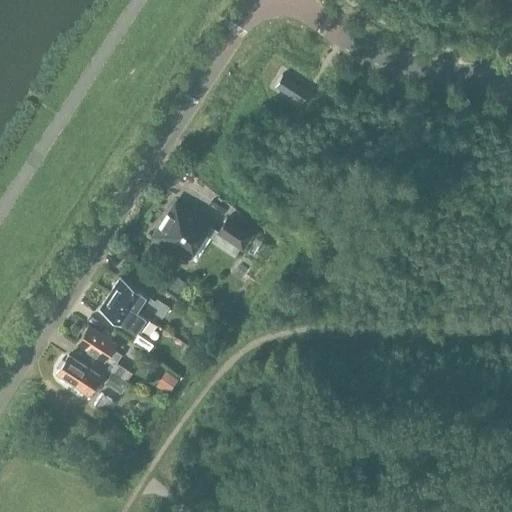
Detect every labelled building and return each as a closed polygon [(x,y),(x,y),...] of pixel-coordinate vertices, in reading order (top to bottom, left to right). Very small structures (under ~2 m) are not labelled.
[(300,101),(308,89),(282,72),(274,84),(300,101)] [(208,222),(175,201),(153,234),(186,255),(208,222)] [(251,231),(227,215),(218,229),(242,245),(251,231)] [(186,282),(174,274),(166,286),(179,293),(186,282)] [(120,275),(110,290),(145,314),(150,307),(161,315),(169,304),(157,296),(155,298),(120,275)] [(146,315),(145,314),(110,290),(100,305),(136,330),(146,315)] [(200,318),(187,310),(182,318),(194,326),(200,318)] [(102,331),(89,322),(77,340),(103,357),(105,355),(114,361),(121,351),(112,345),(115,340),(110,336),(112,332),(105,327),(102,331)] [(153,340),(140,332),(135,339),(148,348),(153,340)] [(86,390),(91,382),(93,383),(99,373),(68,352),(65,357),(62,357),(59,363),(60,365),(57,370),(80,386),(78,389),(82,392),(84,389),(86,390)] [(112,370),(126,379),(127,380),(133,372),(117,361),(111,369),(112,370)] [(120,391),(127,380),(126,379),(112,370),(104,381),(120,391)] [(176,378),(165,370),(155,385),(166,392),(176,378)] [(102,390),(94,401),(105,408),(112,398),(102,390)]
